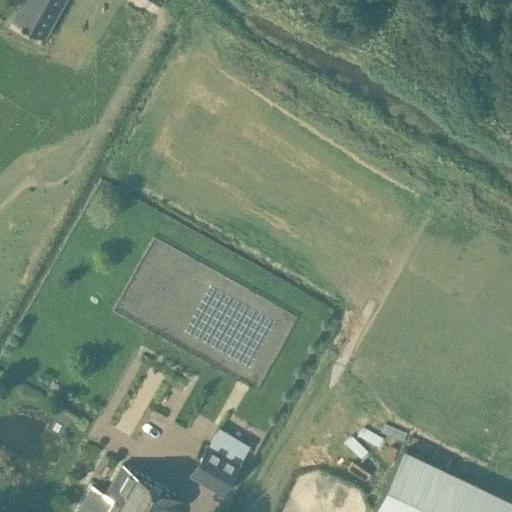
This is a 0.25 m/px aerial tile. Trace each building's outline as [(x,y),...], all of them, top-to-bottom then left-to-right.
[(22,0),(12,19),(20,23),(19,24),(24,27),(25,25),(44,36),(63,0),(22,0)] [(151,367),(138,387),(170,406),(182,386),(151,367)] [(153,421),(117,400),(98,432),(134,454),(153,421)] [(218,427),(191,472),(222,490),(248,444),(218,427)] [(511,511),(511,498),(404,447),(372,511),(511,511)] [(168,511),(178,496),(122,464),(108,490),(105,494),(91,486),(79,508),(85,511),(168,511)]
